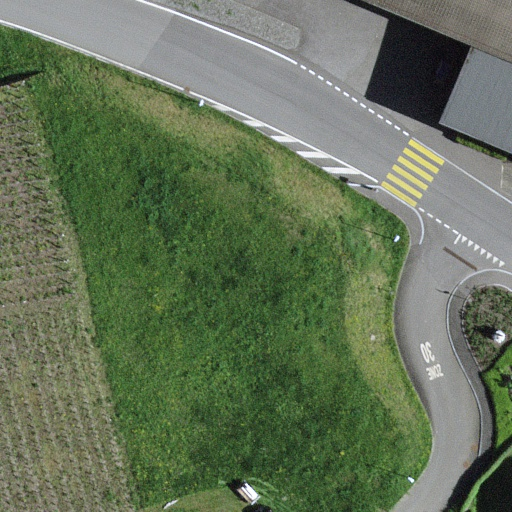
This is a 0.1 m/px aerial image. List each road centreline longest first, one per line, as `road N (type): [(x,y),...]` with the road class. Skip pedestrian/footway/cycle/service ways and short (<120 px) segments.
road 1 (tertiary): [(476,211),(322,118),(162,42),(32,0)]
road 2 (residential): [(476,211),(442,260),(425,305),(425,337),(459,426),(449,472),(417,511)]
